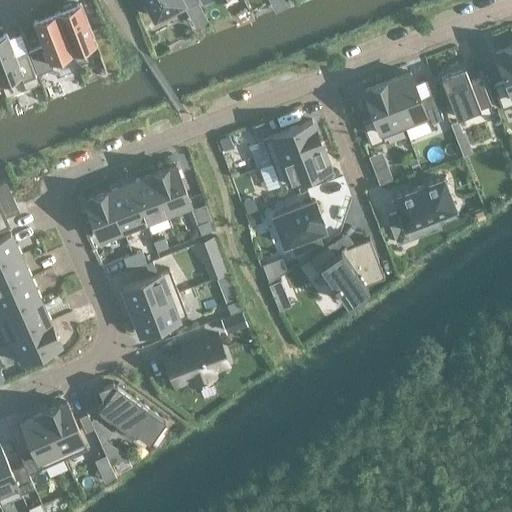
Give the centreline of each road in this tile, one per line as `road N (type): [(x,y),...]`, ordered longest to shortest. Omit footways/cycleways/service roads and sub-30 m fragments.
road 1 (residential): [(104,163),(511,5)]
road 2 (residential): [(0,405),(109,356),(117,342),(53,183),(104,163)]
